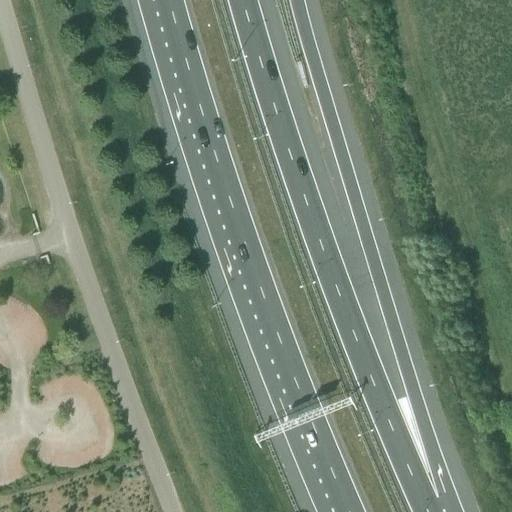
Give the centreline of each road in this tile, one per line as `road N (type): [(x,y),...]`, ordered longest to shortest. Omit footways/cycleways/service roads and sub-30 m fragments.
road 1 (motorway): [(435,511),(360,342),(245,0)]
road 2 (motorway): [(166,0),(290,385),(343,511)]
road 3 (unclassified): [(174,511),(69,232),(0,7)]
road 4 (motorway): [(440,511),(297,0)]
